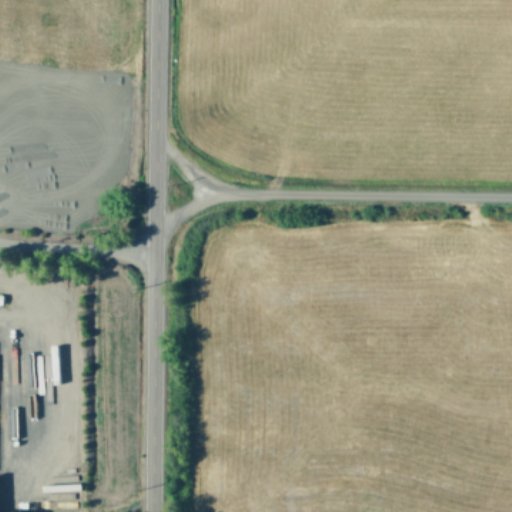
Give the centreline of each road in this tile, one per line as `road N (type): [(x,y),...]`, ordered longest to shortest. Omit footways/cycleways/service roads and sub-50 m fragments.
road 1 (primary): [(152,511),(155,0)]
road 2 (residential): [(227,193),(511,196)]
